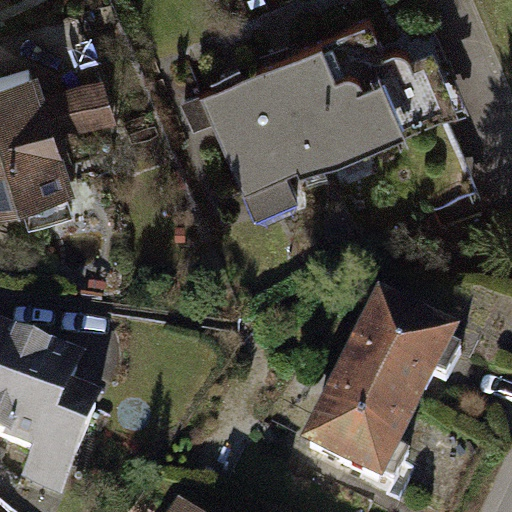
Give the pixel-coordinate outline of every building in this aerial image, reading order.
[(365,21),(330,33),(346,80),(381,68),(365,21)] [(388,78),(351,94),(331,48),(204,102),(246,201),(411,131),(388,78)] [(104,112),(91,71),(35,90),(26,61),(0,69),(0,207),(67,185),(49,131),(104,112)] [(373,494),(448,340),(367,301),(293,456),(373,494)] [(74,361),(0,329),(0,445),(19,454),(9,478),(51,496),(92,401),(63,389),(74,361)]
